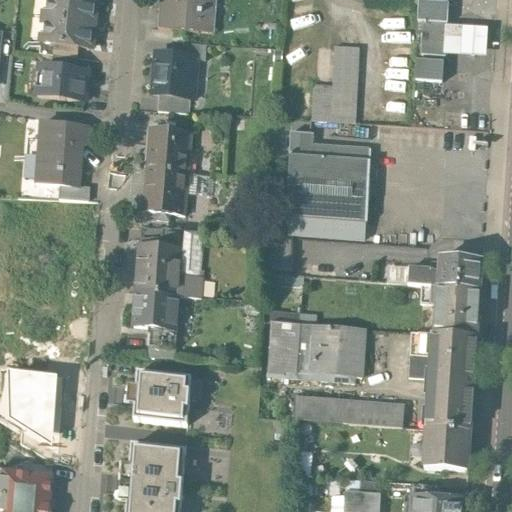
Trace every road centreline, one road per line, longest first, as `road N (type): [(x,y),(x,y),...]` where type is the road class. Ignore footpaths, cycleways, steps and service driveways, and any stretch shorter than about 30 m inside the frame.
road 1 (residential): [(89,511),(133,0)]
road 2 (tertiary): [(503,511),(511,372)]
